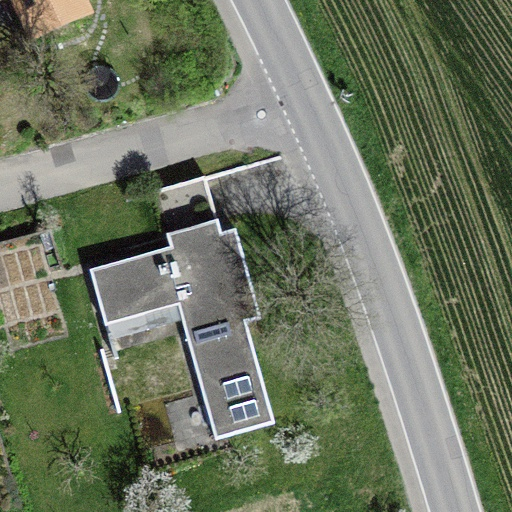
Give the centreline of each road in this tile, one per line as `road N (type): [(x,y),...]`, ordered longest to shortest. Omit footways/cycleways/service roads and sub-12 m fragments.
road 1 (tertiary): [(452,511),(405,348),(306,98)]
road 2 (residential): [(0,184),(306,98)]
